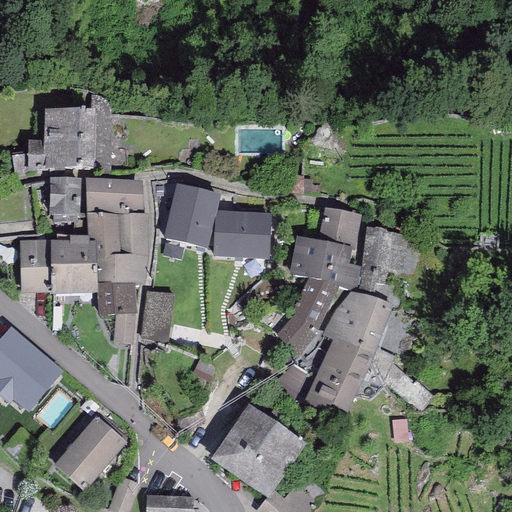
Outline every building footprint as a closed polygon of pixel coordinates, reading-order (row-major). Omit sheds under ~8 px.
[(94,109),(43,108),(43,140),(28,140),(27,173),(45,173),(45,169),(93,169),(94,109)] [(303,175),(281,172),(278,192),(302,196),(303,192),(320,194),(321,187),(312,186),(312,180),(303,179),(303,175)] [(82,178),(49,177),(48,216),(53,216),(53,223),(75,223),(75,215),(81,215),(82,178)] [(143,182),(85,178),(87,213),(88,236),(89,241),(96,243),(96,256),(146,256),(147,214),(143,215),(143,182)] [(220,194),(176,184),(163,238),(207,249),(220,194)] [(361,216),(323,207),(318,241),(296,236),(290,274),(308,278),(339,286),(346,288),(350,291),(355,293),(356,289),(361,267),(358,266),(348,264),(349,250),(354,251),(361,216)] [(270,213),(217,211),(212,256),(268,258),(270,213)] [(408,237),(368,229),(361,267),(356,289),(374,292),(376,283),(384,284),(386,271),(414,277),(418,254),(405,251),(408,237)] [(57,241),(19,241),(20,293),(50,292),(51,295),(97,292),(97,283),(96,256),(96,243),(89,241),(88,236),(68,236),(56,234),(57,241)] [(143,285),(146,256),(96,256),(97,283),(133,284),(143,285)] [(339,286),(308,278),(291,314),(275,336),(301,355),(318,329),(339,286)] [(136,314),(133,284),(97,283),(97,292),(100,317),(136,314)] [(174,294),(147,291),(141,339),(167,343),(174,294)] [(322,336),(333,340),(373,355),(392,305),(355,293),(350,291),(336,309),(322,336)] [(63,372),(10,327),(0,338),(0,398),(7,405),(13,398),(29,412),(63,372)] [(344,419),(373,355),(333,340),(303,401),(344,419)] [(308,373),(292,365),(271,386),(295,402),(308,373)] [(305,443),(247,404),(210,459),(266,497),(273,490),(305,443)] [(125,442),(95,416),(53,464),(82,491),(125,442)] [(312,511),(327,495),(303,475),(284,499),(273,490),(266,497),(254,511),(312,511)] [(128,511),(139,485),(119,477),(106,511),(109,511),(128,511)] [(192,511),(192,497),(146,496),(145,511),(192,511)]
